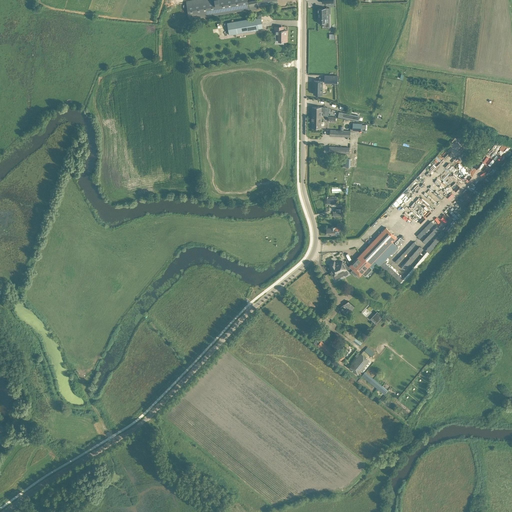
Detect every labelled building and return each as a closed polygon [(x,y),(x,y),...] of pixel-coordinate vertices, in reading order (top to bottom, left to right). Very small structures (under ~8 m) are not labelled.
[(247,0),(192,0),(186,1),(189,20),(249,10),(248,1),(247,0)] [(258,6),(272,4),(271,0),(254,0),(248,1),(249,10),(250,11),(259,10),(258,6)] [(318,18),(318,23),(324,22),(324,27),(329,27),(329,18),(326,18),(326,15),(329,15),(329,7),(326,8),(318,8),(318,14),(318,15),(318,18)] [(258,29),(256,19),(256,18),(227,23),(228,27),(229,34),(258,30),(258,29)] [(281,26),(276,26),(275,26),(275,34),(279,34),(279,41),(282,41),(287,41),(287,30),(281,30),(281,26)] [(314,87),(314,89),(314,90),(314,94),(322,94),(322,81),(314,81),(314,87)] [(321,128),(321,115),(321,113),(325,113),(325,107),(312,106),(312,115),(312,128),(317,128),(321,128)] [(339,112),(338,117),(357,121),(358,116),(339,112)] [(501,144),(497,149),(501,152),(505,147),(501,144)] [(495,149),(487,162),(494,166),(501,152),(495,149)] [(480,161),(476,167),(487,174),(491,167),(480,161)] [(429,174),(430,172),(432,173),(436,169),(430,164),(425,171),(429,174)] [(327,204),(337,204),(337,196),(327,196),(327,199),(326,199),(327,204)] [(418,235),(427,244),(441,228),(432,220),(418,235)] [(335,230),(341,230),(341,223),(337,223),(337,226),(331,227),(331,228),(330,228),(327,228),(327,231),(326,231),(326,233),(327,234),(332,234),(335,234),(335,230)] [(355,260),(351,265),(351,267),(353,269),(358,274),(360,276),(362,273),(369,266),(372,269),(377,264),(374,261),(379,256),(392,241),(396,237),(386,227),(384,230),(358,256),(355,260)] [(379,256),(374,261),(377,264),(379,266),(398,246),(392,241),(379,256)] [(415,241),(396,261),(405,269),(424,249),(415,241)] [(331,267),(328,268),(332,276),(334,275),(336,278),(348,273),(346,270),(350,268),(346,265),(344,265),(342,261),(336,264),(334,261),(329,263),(331,267)] [(414,266),(411,263),(406,270),(409,272),(414,266)] [(379,313),(372,320),(376,324),(383,316),(379,313)] [(346,329),(343,334),(355,341),(358,336),(346,329)] [(330,344),(328,347),(321,341),(318,345),(329,354),(330,354),(333,351),(336,347),(331,343),(330,344)] [(368,347),(366,350),(373,356),(375,352),(368,347)] [(350,369),(356,374),(358,375),(370,361),(362,354),(354,363),(350,369)] [(371,383),(385,394),(389,390),(375,379),(371,383)]
